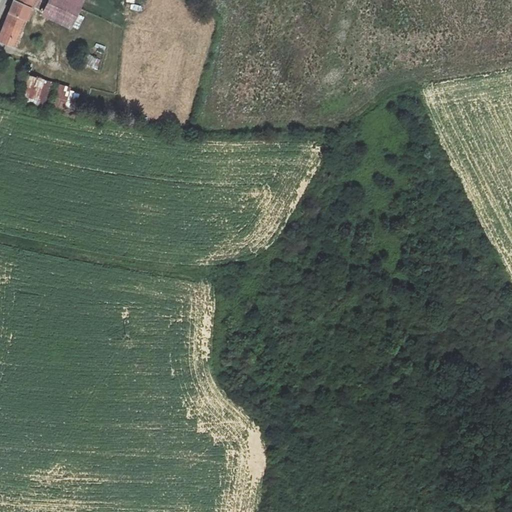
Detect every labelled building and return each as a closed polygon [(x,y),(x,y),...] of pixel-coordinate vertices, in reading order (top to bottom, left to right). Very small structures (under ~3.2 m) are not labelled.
[(15,0),(12,10),(29,17),(32,7),(36,4),(40,0),(15,0)] [(51,0),(44,17),(72,28),(84,0),(51,0)] [(29,17),(12,10),(0,37),(0,41),(17,47),(29,17)] [(93,52),(104,55),(106,46),(95,44),(93,52)] [(86,66),(98,69),(101,59),(89,55),(86,66)] [(29,78),(21,106),(62,117),(70,89),(29,78)]
